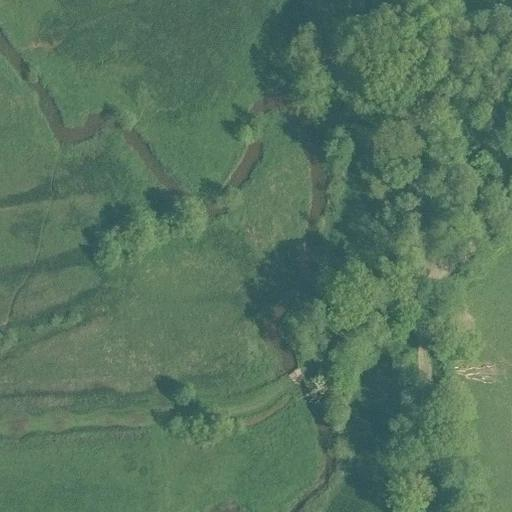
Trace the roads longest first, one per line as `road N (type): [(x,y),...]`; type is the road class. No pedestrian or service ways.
road 1 (track): [(301,374),(237,411),(0,428)]
road 2 (track): [(420,286),(405,0)]
road 3 (track): [(426,511),(420,286)]
road 4 (track): [(301,374),(420,286)]
